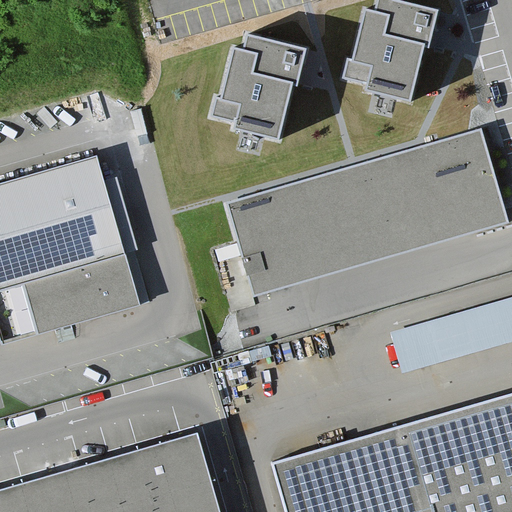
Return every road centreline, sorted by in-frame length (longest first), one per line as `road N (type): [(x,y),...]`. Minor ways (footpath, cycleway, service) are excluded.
road 1 (unknown): [(511,356),(266,438)]
road 2 (residential): [(511,242),(263,313)]
